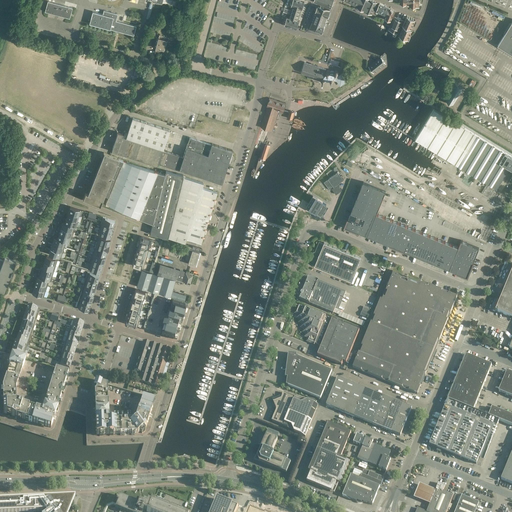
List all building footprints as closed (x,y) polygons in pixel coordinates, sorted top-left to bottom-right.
[(297,20),(300,9),(302,9),(304,2),(297,0),(293,0),(291,6),(293,7),(289,18),(287,17),(285,25),(296,28),(299,21),(297,20)] [(369,0),(360,0),(358,5),(357,8),(364,11),(369,0)] [(372,14),(377,3),(370,0),(369,0),(364,11),(372,14)] [(45,11),(69,18),(72,8),(47,1),(45,11)] [(389,8),(379,4),(376,11),(386,15),(389,8)] [(323,26),(327,16),(328,16),(330,11),(329,10),(329,9),(319,5),(318,6),(315,12),(316,12),(313,22),(310,21),(307,31),(320,34),(321,32),(322,32),(324,26),(323,26)] [(391,19),(392,18),(395,11),(389,8),(386,15),(385,17),(391,19)] [(89,24),(134,36),(136,26),(116,21),(118,14),(104,10),(103,10),(102,14),(92,11),(89,24)] [(309,10),(305,20),(310,22),(313,12),(309,10)] [(389,29),(397,33),(398,33),(403,20),(395,16),(389,29)] [(399,35),(408,38),(412,30),(411,29),(415,20),(406,16),(403,24),(403,25),(399,35)] [(511,21),(498,45),(511,54),(511,21)] [(157,38),(156,43),(166,45),(167,41),(168,41),(169,38),(163,36),(159,35),(158,38),(157,38)] [(156,43),(154,48),(155,48),(155,51),(158,52),(165,54),(165,51),(164,50),(166,45),(156,43)] [(381,57),(370,66),(374,72),(385,63),(381,57)] [(320,81),(325,72),(326,69),(304,62),(301,72),(308,74),(307,77),(320,81)] [(338,74),(339,73),(338,72),(338,71),(336,70),(335,70),(334,71),(330,71),(329,70),(328,70),(326,70),(325,72),(320,81),(321,82),(323,83),(324,82),(325,82),(329,82),(330,83),(332,83),(333,82),(334,81),(334,80),(337,81),(340,85),(347,80),(343,73),(338,76),(337,76),(338,74)] [(174,76),(170,79),(176,87),(180,84),(174,76)] [(170,79),(166,83),(171,90),(176,87),(170,79)] [(166,83),(161,86),(167,94),(171,90),(166,83)] [(226,104),(224,111),(232,114),(239,116),(248,91),(229,84),(226,93),(226,92),(225,96),(232,99),(230,105),(226,104)] [(455,84),(445,100),(453,105),(463,89),(455,84)] [(161,86),(157,89),(163,97),(167,94),(161,86)] [(157,89),(152,92),(158,100),(163,97),(157,89)] [(152,92),(148,95),(154,103),(158,100),(152,92)] [(148,95),(144,99),(150,106),(154,103),(148,95)] [(265,128),(268,129),(272,130),(279,111),(283,113),(286,103),(269,98),(266,107),(267,108),(261,127),(265,128)] [(144,99),(139,102),(145,110),(150,106),(144,99)] [(511,156),(487,142),(454,122),(433,109),(415,139),(497,189),(509,168),(511,170),(511,156)] [(232,114),(230,119),(239,122),(241,117),(239,116),(232,114)] [(126,138),(137,142),(163,150),(169,130),(132,117),(126,138)] [(230,119),(228,124),(238,127),(239,122),(230,119)] [(228,124),(227,129),(236,132),(238,127),(228,124)] [(227,129),(225,134),(234,137),(236,132),(227,129)] [(132,158),(137,142),(126,138),(122,137),(123,134),(118,132),(111,151),(132,158)] [(225,134),(223,140),(232,143),(234,137),(225,134)] [(158,163),(179,170),(179,169),(221,183),(228,162),(207,155),(211,144),(189,137),(183,157),(167,152),(165,158),(160,157),(158,163)] [(163,150),(137,142),(132,158),(157,166),(158,163),(160,157),(165,158),(167,152),(163,150)] [(233,156),(231,155),(232,150),(211,144),(207,155),(228,162),(229,161),(232,162),(233,156)] [(153,223),(152,226),(150,234),(168,238),(168,237),(184,242),(186,237),(201,242),(217,192),(202,187),(203,183),(183,176),(183,175),(166,171),(165,174),(157,171),(154,170),(125,162),(126,161),(123,160),(104,153),(88,193),(85,192),(83,198),(100,205),(105,194),(109,196),(106,205),(108,206),(108,205),(136,216),(136,217),(139,218),(139,217),(153,223)] [(330,190),(332,188),(336,194),(342,190),(338,184),(343,180),(338,172),(326,180),(327,182),(325,184),(330,190)] [(375,195),(378,188),(363,182),(360,189),(375,195)] [(380,206),(386,191),(378,188),(375,195),(372,203),(380,206)] [(375,195),(360,189),(357,196),(372,203),(375,195)] [(329,205),(313,196),(312,197),(309,203),(306,207),(316,213),(322,217),(329,205)] [(369,210),(372,203),(357,196),(354,204),(369,210)] [(457,204),(463,208),(466,203),(461,199),(457,204)] [(374,220),(377,213),(380,206),(372,203),(369,210),(366,217),(374,220)] [(366,217),(369,210),(354,204),(351,211),(366,217)] [(465,209),(473,214),(478,207),(474,205),(473,207),(468,204),(465,209)] [(70,206),(68,212),(79,215),(79,216),(80,216),(82,210),(70,206)] [(457,207),(454,212),(471,221),(473,216),(457,207)] [(363,225),(366,217),(351,211),(348,219),(363,225)] [(68,212),(67,217),(77,221),(79,216),(79,215),(68,212)] [(380,228),(384,216),(377,213),(374,220),(372,224),(380,228)] [(387,231),(392,219),(384,216),(380,228),(387,231)] [(65,223),(75,226),(77,227),(78,221),(77,221),(67,217),(65,223)] [(103,217),(101,222),(113,226),(115,220),(103,217)] [(372,224),(374,220),(366,217),(363,225),(360,232),(367,235),(372,224)] [(360,232),(363,225),(348,219),(345,226),(360,232)] [(394,234),(399,222),(392,219),(387,231),(394,234)] [(63,222),(61,228),(73,231),(75,226),(65,223),(63,222)] [(101,222),(99,228),(111,232),(113,226),(101,222)] [(402,237),(406,225),(399,222),(394,234),(402,237)] [(375,238),(380,228),(372,224),(367,235),(375,238)] [(409,240),(414,228),(406,225),(402,237),(409,240)] [(61,228),(59,233),(71,237),(73,231),(61,228)] [(99,228),(97,233),(109,237),(111,232),(99,228)] [(375,238),(383,241),(387,231),(380,228),(375,238)] [(417,243),(421,231),(414,228),(409,240),(417,243)] [(390,245),(394,234),(387,231),(383,241),(390,245)] [(424,246),(429,235),(421,231),(417,243),(424,246)] [(58,238),(58,239),(66,241),(70,243),(71,237),(59,233),(58,238)] [(402,237),(394,234),(390,245),(397,248),(402,237)] [(432,249),(436,238),(429,235),(424,246),(432,249)] [(98,236),(96,241),(108,245),(110,239),(109,239),(98,236)] [(141,236),(139,242),(150,245),(152,239),(149,238),(143,237),(142,236),(141,236)] [(54,237),(52,243),(64,246),(66,241),(58,239),(58,238),(54,237)] [(409,240),(402,237),(397,248),(405,251),(409,240)] [(439,252),(444,241),(436,238),(432,249),(439,252)] [(417,243),(409,240),(405,251),(412,254),(417,243)] [(463,258),(469,243),(461,240),(458,247),(455,255),(463,258)] [(96,241),(95,247),(107,250),(108,245),(96,241)] [(446,255),(451,244),(444,241),(439,252),(446,255)] [(139,242),(137,248),(148,251),(150,245),(139,242)] [(319,242),(315,251),(314,251),(313,253),(314,254),(312,259),(316,261),(314,266),(351,281),(361,257),(346,251),(345,254),(342,252),(343,250),(324,242),(323,243),(319,242)] [(52,243),(51,248),(63,252),(64,246),(52,243)] [(420,257),(424,246),(417,243),(412,254),(420,257)] [(473,262),(479,247),(469,243),(463,258),(473,262)] [(454,258),(455,255),(458,247),(451,244),(446,255),(454,258)] [(432,249),(424,246),(420,257),(427,260),(432,249)] [(95,247),(93,252),(105,256),(107,250),(95,247)] [(51,248),(49,254),(61,258),(63,252),(51,248)] [(137,248),(136,253),(146,257),(148,251),(137,248)] [(189,249),(186,259),(189,260),(188,263),(195,266),(197,259),(199,260),(201,253),(189,249)] [(439,252),(432,249),(427,260),(434,263),(439,252)] [(93,252),(91,258),(103,261),(105,256),(93,252)] [(446,255),(439,252),(434,263),(442,266),(446,255)] [(136,253),(134,259),(145,263),(146,257),(136,253)] [(454,258),(446,255),(442,266),(449,269),(454,258)] [(457,272),(463,258),(455,255),(454,258),(449,269),(457,272)] [(57,260),(46,256),(44,262),(55,266),(57,260)] [(0,259),(0,291),(4,293),(16,262),(4,257),(3,260),(0,259)] [(91,258),(89,263),(101,267),(103,261),(91,258)] [(473,262),(463,258),(457,272),(467,276),(473,262)] [(134,259),(132,265),(141,268),(143,269),(145,263),(134,259)] [(54,271),(55,266),(44,262),(43,267),(54,271)] [(89,263),(88,269),(100,273),(101,267),(89,263)] [(52,276),(54,271),(43,267),(41,272),(52,276)] [(136,286),(184,301),(186,296),(172,292),(176,280),(142,269),(136,286)] [(170,269),(167,277),(176,279),(178,271),(170,269)] [(180,270),(177,280),(190,284),(192,275),(188,274),(189,273),(186,272),(186,274),(184,273),(185,271),(180,270)] [(450,315),(450,314),(457,297),(447,293),(447,294),(443,292),(443,291),(427,285),(423,284),(423,283),(406,276),(406,277),(402,275),(392,271),(353,368),(417,394),(426,372),(426,371),(438,342),(439,342),(440,339),(443,332),(445,325),(448,320),(448,319),(449,315),(450,315)] [(511,271),(496,311),(511,317),(511,341),(509,348),(511,349),(511,271)] [(41,272),(39,277),(49,280),(49,281),(51,281),(52,276),(41,272)] [(99,275),(87,272),(85,278),(97,281),(99,275)] [(49,280),(39,277),(37,277),(36,282),(47,286),(49,281),(49,280)] [(309,277),(302,292),(301,293),(301,294),(301,295),(300,299),(299,299),(333,313),(340,297),(343,298),(346,292),(309,277),(308,277),(309,277)] [(95,287),(97,281),(85,278),(83,284),(95,287)] [(45,291),(47,286),(36,282),(34,287),(45,291)] [(93,294),(95,287),(83,284),(82,290),(93,294)] [(34,287),(32,293),(44,297),(45,291),(34,287)] [(135,289),(134,295),(145,298),(147,292),(135,289)] [(91,299),(93,294),(82,290),(80,295),(91,299)] [(361,291),(360,295),(371,300),(373,296),(361,291)] [(89,305),(91,299),(80,295),(78,301),(89,305)] [(134,295),(132,300),(141,303),(143,298),(145,299),(145,298),(134,295)] [(132,300),(130,306),(142,310),(144,304),(141,303),(132,300)] [(162,323),(161,328),(163,329),(161,335),(174,339),(185,304),(172,300),(170,306),(168,305),(166,311),(167,311),(164,323),(162,323)] [(78,301),(76,307),(88,310),(89,305),(78,301)] [(360,331),(326,317),(297,305),(294,314),(297,315),(296,318),(299,320),(298,323),(301,324),(300,328),(303,329),(302,332),(305,334),(304,337),(307,338),(306,342),(314,345),(315,344),(321,347),(318,355),(341,365),(343,362),(346,363),(360,331)] [(38,315),(40,309),(28,306),(26,312),(38,315)] [(130,306),(128,312),(140,315),(139,315),(141,310),(142,310),(130,306)] [(351,313),(346,311),(343,317),(348,319),(351,313)] [(36,321),(38,315),(26,312),(25,317),(36,321)] [(128,312),(126,317),(138,321),(140,315),(128,312)] [(360,312),(356,322),(361,325),(365,315),(360,312)] [(34,326),(36,321),(25,317),(23,322),(34,326)] [(126,317),(125,323),(137,327),(138,321),(126,317)] [(72,321),(70,326),(72,327),(81,330),(83,323),(74,321),(74,322),(72,321)] [(33,331),(34,326),(23,322),(21,327),(33,331)] [(70,326),(68,332),(80,336),(81,330),(72,327),(70,326)] [(31,336),(33,331),(21,327),(20,332),(31,336)] [(20,332),(18,338),(30,341),(31,336),(20,332)] [(68,332),(67,337),(79,341),(79,339),(80,336),(68,332)] [(67,337),(65,342),(76,346),(77,343),(78,343),(79,341),(67,337)] [(28,346),(30,341),(18,338),(17,343),(16,342),(27,346),(28,346)] [(159,387),(170,349),(143,341),(134,370),(141,372),(138,381),(159,387)] [(14,348),(25,351),(27,346),(16,342),(14,348)] [(65,342),(63,348),(75,352),(76,346),(65,342)] [(24,356),(25,351),(14,348),(12,353),(24,356)] [(63,348),(61,354),(73,357),(75,352),(63,348)] [(285,377),(287,377),(287,379),(286,385),(320,399),(332,371),(296,356),(297,354),(288,353),(285,377)] [(16,389),(25,358),(12,354),(11,357),(8,356),(7,360),(10,361),(9,364),(10,364),(9,367),(7,367),(6,369),(8,370),(4,383),(2,382),(1,385),(3,385),(2,387),(0,387),(1,394),(3,394),(3,401),(1,401),(1,404),(3,404),(4,413),(7,414),(7,416),(11,417),(11,415),(18,417),(17,419),(21,420),(21,418),(25,420),(25,421),(28,422),(28,421),(39,424),(38,426),(43,427),(44,426),(51,428),(56,411),(57,412),(59,408),(57,408),(58,404),(60,404),(61,401),(59,401),(61,393),(63,394),(65,387),(63,387),(66,379),(68,380),(69,376),(67,376),(68,372),(56,368),(42,411),(16,403),(16,389)] [(61,354),(59,360),(71,364),(73,357),(61,354)] [(463,362),(476,367),(479,360),(466,355),(463,362)] [(59,360),(58,366),(69,370),(71,364),(59,360)] [(479,360),(476,367),(489,373),(492,365),(479,360)] [(460,370),(473,375),(476,367),(463,362),(460,370)] [(476,367),(473,375),(486,380),(489,373),(476,367)] [(457,377),(470,382),(473,375),(460,370),(457,377)] [(503,382),(510,385),(511,380),(511,373),(507,371),(503,382)] [(473,375),(470,382),(483,388),(486,380),(473,375)] [(354,417),(366,389),(338,377),(329,398),(326,405),(354,417)] [(467,390),(470,382),(457,377),(454,385),(467,390)] [(134,422),(109,423),(107,384),(102,382),(96,380),(94,386),(93,389),(94,390),(95,402),(93,402),(93,405),(95,405),(95,412),(93,412),(94,415),(95,415),(96,435),(99,434),(99,436),(103,436),(103,434),(106,434),(109,434),(109,436),(113,436),(113,434),(120,434),(120,435),(123,435),(123,434),(126,433),(131,433),(131,435),(134,435),(134,433),(137,433),(140,431),(142,433),(145,431),(143,428),(146,426),(155,399),(143,395),(134,422)] [(483,388),(470,382),(467,390),(480,395),(483,388)] [(506,395),(510,385),(503,382),(498,392),(506,395)] [(464,397),(467,390),(454,385),(451,392),(464,397)] [(375,393),(366,389),(354,417),(363,421),(375,393)] [(480,395),(467,390),(464,397),(477,403),(480,395)] [(461,405),(464,397),(451,392),(448,400),(461,405)] [(283,426),(289,411),(295,397),(284,393),(281,398),(273,402),(276,408),(276,409),(276,410),(276,411),(272,421),(283,426)] [(384,397),(375,393),(363,421),(373,424),(384,397)] [(298,398),(295,397),(289,411),(311,420),(318,405),(307,400),(301,403),(300,400),(299,400),(299,399),(298,398)] [(394,400),(384,397),(373,424),(382,428),(394,400)] [(477,403),(464,397),(461,405),(474,410),(477,403)] [(391,432),(399,414),(403,404),(394,400),(382,428),(391,432)] [(429,445),(461,458),(479,413),(474,410),(461,405),(448,400),(429,445)] [(403,404),(399,414),(391,432),(400,436),(403,429),(412,408),(403,404)] [(496,419),(500,411),(492,408),(488,416),(496,419)] [(294,432),(305,436),(311,420),(289,411),(283,426),(286,427),(287,427),(288,427),(289,427),(292,426),(294,432)] [(496,419),(504,422),(507,414),(500,411),(496,419)] [(479,413),(461,458),(476,464),(495,419),(479,413)] [(334,492),(335,490),(338,482),(341,483),(350,461),(341,457),(351,432),(328,422),(308,470),(311,471),(307,481),(334,492)] [(291,462),(286,460),(274,455),(274,454),(274,453),(274,452),(273,452),(272,452),(279,435),(269,430),(256,461),(286,473),(291,462)] [(369,463),(376,445),(372,444),(373,441),(357,434),(353,443),(362,446),(357,459),(369,463)] [(386,470),(391,459),(388,458),(391,451),(376,445),(369,463),(386,470)] [(511,452),(501,479),(511,483),(511,452)] [(354,468),(353,472),(352,475),(360,478),(361,475),(363,472),(354,468)] [(381,483),(383,478),(364,470),(363,472),(361,475),(360,478),(380,486),(381,483)] [(352,475),(351,474),(342,496),(356,501),(357,501),(362,503),(362,501),(372,505),(380,486),(360,478),(352,475)] [(424,483),(420,482),(414,496),(418,497),(423,499),(427,501),(430,503),(436,488),(433,487),(428,485),(424,483)] [(436,488),(431,502),(430,503),(426,511),(423,510),(418,508),(416,511),(446,511),(453,495),(443,491),(445,486),(438,483),(436,488)] [(118,495),(116,500),(118,501),(116,504),(112,502),(106,505),(103,511),(178,511),(170,509),(168,508),(169,508),(151,501),(150,502),(147,501),(146,503),(143,502),(142,503),(139,502),(138,503),(118,495)] [(474,511),(479,503),(462,496),(458,505),(456,504),(453,511),(474,511)] [(55,498),(0,500),(0,511),(68,511),(74,500),(75,497),(72,497),(58,498),(56,498),(55,498)] [(211,511),(235,511),(238,506),(231,503),(230,503),(231,503),(231,505),(218,503),(219,499),(216,505),(212,503),(211,511)]
